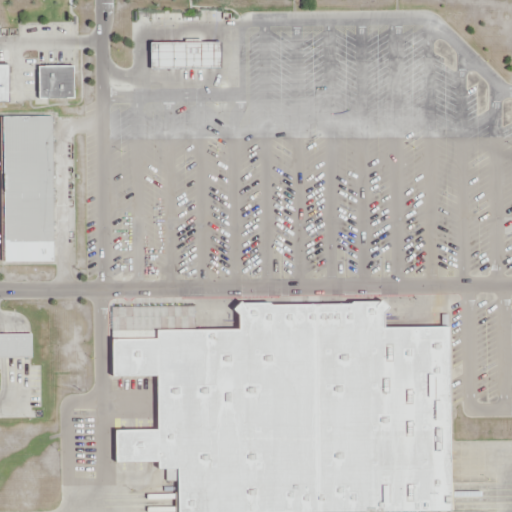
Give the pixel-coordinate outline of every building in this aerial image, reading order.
[(154,43),(154,68),(224,67),(223,43),(154,43)] [(0,67),(0,102),(8,102),(9,67),(0,67)] [(41,69),(42,100),(78,100),(77,68),(41,69)] [(2,119),(1,262),(54,263),(55,119),(2,119)] [(109,376),(108,307),(192,306),(193,330),(234,330),(234,304),(379,302),(379,328),(446,327),(448,511),(174,511),(174,466),(154,466),(154,460),(112,461),(112,430),(155,430),(154,376),(109,376)] [(0,334),(0,357),(35,358),(35,335),(0,334)]
